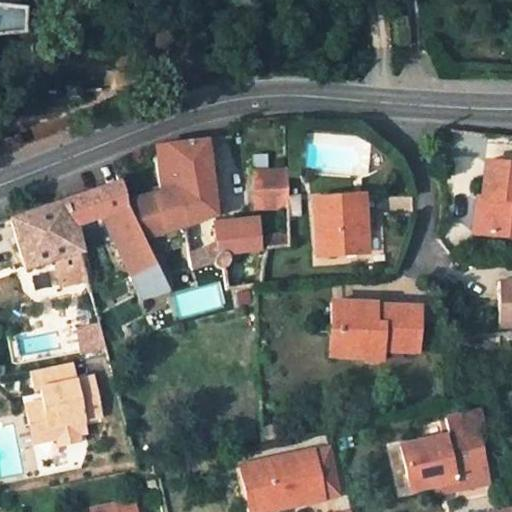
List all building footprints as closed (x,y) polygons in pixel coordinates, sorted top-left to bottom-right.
[(22,11),(0,7),(0,35),(23,34),(22,11)] [(73,84),(71,84),(68,84),(66,85),(64,87),(63,90),(62,92),(62,95),(64,97),(66,99),(68,100),(71,100),(74,100),(76,98),(78,96),(79,94),(79,91),(78,89),(77,87),(75,85),(73,84)] [(202,142),(155,149),(160,194),(160,195),(175,191),(182,227),(209,218),(215,216),(207,171),(202,142)] [(0,154),(17,148),(15,143),(10,145),(9,143),(0,145),(0,154)] [(511,238),(511,167),(486,165),(482,199),(479,235),(511,238)] [(286,171),(253,172),(254,211),(288,211),(287,199),(286,171)] [(140,241),(182,227),(175,191),(160,195),(160,194),(125,203),(119,183),(118,184),(64,201),(70,226),(102,216),(107,227),(132,279),(154,268),(151,262),(147,255),(140,241)] [(361,197),(354,198),(357,235),(363,234),(361,197)] [(288,218),(299,218),(299,198),(287,199),(288,211),(288,218)] [(354,198),(315,201),(318,258),(366,254),(363,234),(357,235),(354,198)] [(482,199),(474,198),(470,234),(479,235),(482,199)] [(74,239),(70,226),(64,201),(9,219),(26,270),(55,261),(63,286),(85,280),(79,256),(78,254),(74,239)] [(80,237),(107,227),(102,216),(70,226),(74,239),(80,237)] [(209,218),(182,227),(185,243),(190,269),(191,271),(214,264),(214,263),(213,262),(213,261),(214,260),(214,259),(214,258),(215,258),(215,257),(211,230),(209,218)] [(223,270),(224,270),(225,269),(226,269),(227,269),(228,268),(229,267),(229,266),(230,265),(230,264),(230,263),(230,262),(230,261),(253,258),(251,226),(211,230),(215,257),(215,258),(214,258),(214,259),(214,260),(213,261),(213,262),(214,263),(214,264),(214,265),(215,266),(216,267),(217,268),(218,269),(219,269),(220,270),(222,270),(223,270)] [(185,243),(182,227),(140,241),(147,255),(164,250),(180,244),(185,243)] [(78,254),(79,256),(85,254),(80,237),(74,239),(78,254)] [(270,238),(269,252),(290,249),(289,237),(270,238)] [(180,244),(184,271),(190,269),(185,243),(180,244)] [(171,275),(164,250),(147,255),(151,262),(154,268),(162,277),(171,275)] [(245,273),(225,275),(226,291),(246,288),(245,273)] [(182,316),(223,303),(217,282),(176,295),(182,316)] [(511,284),(495,284),(495,330),(511,329),(511,284)] [(353,306),(332,305),(331,333),(344,334),(343,340),(350,349),(366,349),(365,356),(365,359),(381,360),(381,351),(416,352),(418,310),(374,308),(374,310),(352,309),(353,306)] [(99,325),(77,329),(81,352),(103,348),(99,325)] [(330,355),(365,356),(366,349),(350,349),(343,340),(344,334),(331,333),(330,355)] [(74,381),(70,364),(28,372),(33,391),(38,389),(52,387),(55,399),(41,402),(24,406),(28,429),(46,425),(49,441),(56,439),(78,435),(85,433),(83,421),(100,417),(92,377),(74,381)] [(52,387),(38,389),(41,402),(55,399),(52,387)] [(46,425),(28,429),(31,444),(49,441),(46,425)] [(78,435),(56,439),(57,447),(79,442),(78,435)] [(444,438),(400,448),(411,491),(434,486),(436,494),(488,483),(477,438),(445,444),(444,438)] [(312,453),(241,469),(250,511),(264,511),(272,510),(271,503),(307,495),(308,503),(323,500),(312,453)] [(272,510),(308,503),(307,495),(271,503),(272,510)] [(489,511),(511,511),(511,503),(489,510),(489,511)]
